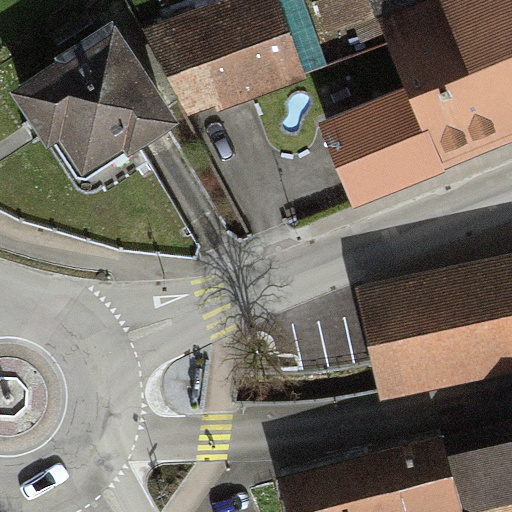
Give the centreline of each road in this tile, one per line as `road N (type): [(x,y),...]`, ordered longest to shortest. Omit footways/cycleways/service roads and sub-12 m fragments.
road 1 (residential): [(88,350),(511,188)]
road 2 (residential): [(91,430),(261,435),(511,403)]
